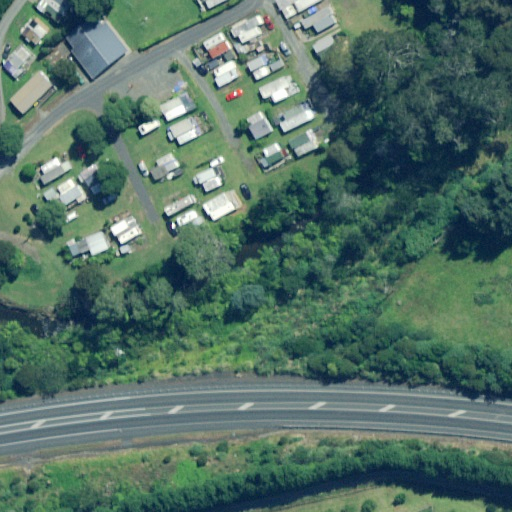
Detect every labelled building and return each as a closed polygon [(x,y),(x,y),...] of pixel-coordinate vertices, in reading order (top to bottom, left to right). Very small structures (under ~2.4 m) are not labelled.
[(56,2),(52,0),(43,0),(37,8),(56,22),(66,10),(56,2)] [(200,0),(202,4),(209,1),(213,10),(234,0),(200,0)] [(322,0),(281,0),(279,1),(289,19),(322,0)] [(369,14),(363,4),(350,11),(355,21),(369,14)] [(309,28),(316,24),(320,33),(337,24),(335,20),(330,9),(306,22),(309,28)] [(130,51),(101,13),(65,40),(95,79),(130,51)] [(266,23),(262,15),(234,28),(238,38),(242,36),(246,43),(263,35),(259,26),(266,23)] [(47,29),(36,26),(34,33),(29,31),(26,41),(42,45),(47,29)] [(234,49),(224,33),(207,44),(217,60),(234,49)] [(337,44),(333,36),(317,45),(321,53),(337,44)] [(243,41),(236,45),(244,57),(250,53),(243,41)] [(34,56),(23,45),(3,65),(17,78),(29,66),(27,64),(34,56)] [(59,89),(43,72),(13,100),(25,114),(45,96),(48,99),(59,89)] [(285,83),(266,91),(272,107),(292,100),(285,83)] [(196,109),(190,94),(163,106),(170,121),(196,109)] [(274,132),(264,112),(249,120),(259,139),(274,132)] [(199,137),(191,120),(174,128),(182,145),(199,137)] [(320,146),(312,130),(290,141),(298,157),(320,146)] [(282,151),(278,144),(265,151),(269,158),(282,151)] [(212,161),(204,145),(186,153),(194,169),(212,161)] [(181,167),(174,154),(159,162),(162,168),(154,171),(159,181),(171,175),(170,172),(181,167)] [(56,172),(52,164),(39,172),(43,179),(56,172)] [(111,187),(99,167),(85,176),(97,195),(111,187)] [(223,185),(216,169),(195,178),(198,185),(204,182),(208,192),(223,185)] [(61,190),(57,192),(55,189),(46,194),(52,205),(60,218),(89,201),(76,178),(60,188),(61,190)] [(198,202),(195,194),(161,210),(165,218),(198,202)] [(235,210),(227,194),(205,206),(213,222),(235,210)] [(112,249),(105,233),(74,246),(78,255),(92,248),(95,256),(112,249)]
